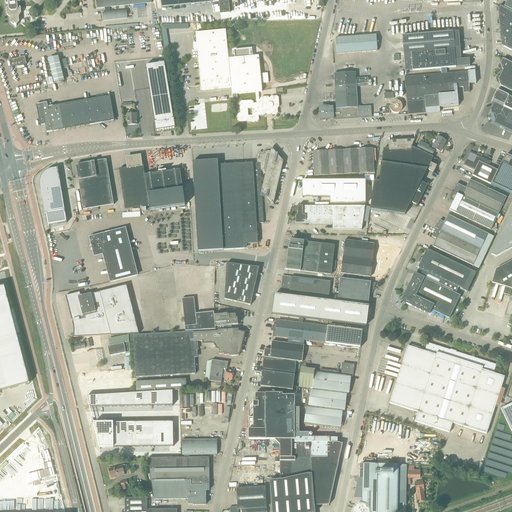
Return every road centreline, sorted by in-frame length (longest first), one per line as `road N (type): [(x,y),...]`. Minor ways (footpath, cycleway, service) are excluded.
road 1 (unclassified): [(215,511),(300,134)]
road 2 (secondary): [(92,511),(14,169)]
road 3 (residential): [(82,414),(177,414),(177,454),(92,455)]
road 4 (unclassified): [(339,511),(382,311)]
road 5 (unclassified): [(382,311),(466,133)]
road 6 (tertiary): [(109,146),(300,134)]
road 7 (secondary): [(2,171),(46,350)]
road 8 (tertiary): [(300,134),(443,126),(466,133)]
road 9 (secondary): [(46,350),(88,511)]
road 10 (unclassified): [(300,134),(332,0)]
road 11 (tertiary): [(466,133),(488,64),(488,0)]
road 12 (unclassified): [(511,352),(382,311)]
road 13 (unclassified): [(82,414),(54,292)]
